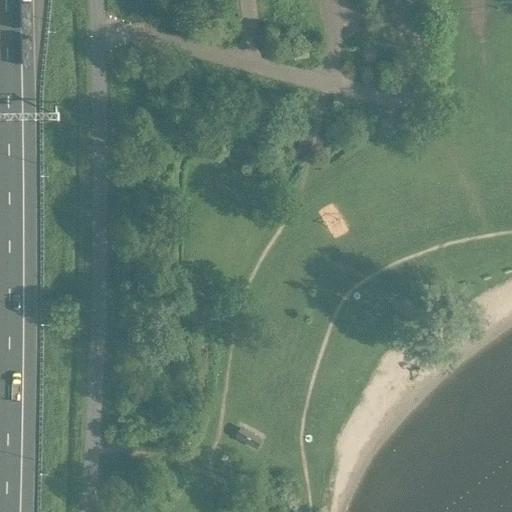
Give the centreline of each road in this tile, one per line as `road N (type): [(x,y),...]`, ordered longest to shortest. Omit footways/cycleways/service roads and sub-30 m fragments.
road 1 (motorway): [(4,511),(4,0)]
road 2 (unclassified): [(87,511),(94,27)]
road 3 (unclassified): [(94,27),(155,37),(239,66)]
